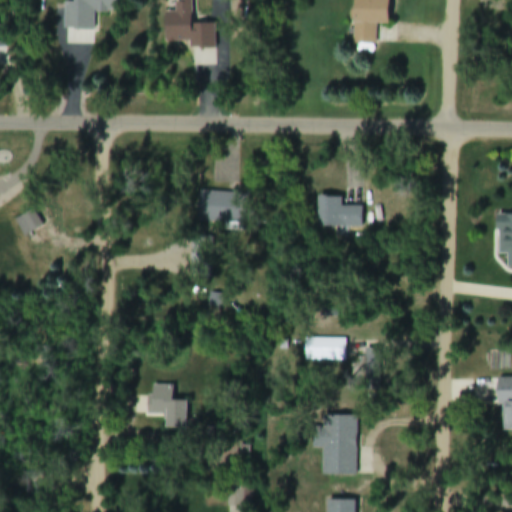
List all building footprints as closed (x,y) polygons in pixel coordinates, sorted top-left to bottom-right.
[(117,15),(117,0),(75,0),(75,4),(64,4),(64,32),(94,33),(94,14),(117,15)] [(388,0),(353,0),(353,47),(376,47),(376,26),(388,26),(388,0)] [(190,51),(215,51),(214,26),(192,26),(192,1),(175,1),(175,13),(165,13),(165,44),(190,44),(190,51)] [(199,224),(247,225),(247,195),(199,194),(199,224)] [(318,230),(362,230),(362,209),(341,209),(341,199),(318,199),(318,230)] [(25,239),(44,228),(34,211),(15,222),(25,239)] [(507,270),(511,269),(511,217),(497,217),(497,258),(507,258),(507,270)] [(214,240),(193,238),(190,279),(211,281),(214,240)] [(307,342),(307,362),(344,362),(344,342),(307,342)] [(511,380),(497,381),(497,405),(504,405),(504,429),(511,428),(511,380)] [(165,431),(186,431),(186,404),(173,403),(173,388),(151,387),(151,417),(165,417),(165,431)] [(357,419),(323,418),(323,429),(313,429),(313,450),(322,451),(322,477),(356,478),(357,419)]
